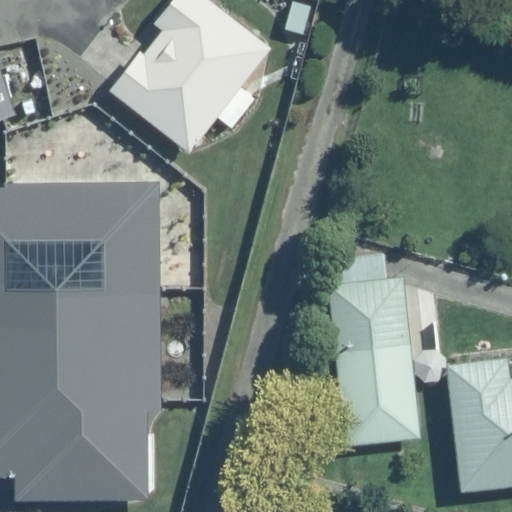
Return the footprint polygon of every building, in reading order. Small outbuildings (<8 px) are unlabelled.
[(291,38),(250,0),(180,0),(188,8),(165,37),(159,31),(129,65),(203,135),(291,38)] [(0,67),(0,119),(14,116),(0,67)] [(0,182),(0,474),(14,474),(14,499),(155,499),(155,416),(162,416),(162,183),(0,182)] [(323,254),(325,274),(343,443),(428,433),(412,279),(397,281),(393,246),(323,254)] [(511,375),(507,376),(505,355),(444,361),(456,488),(511,482),(511,375)]
